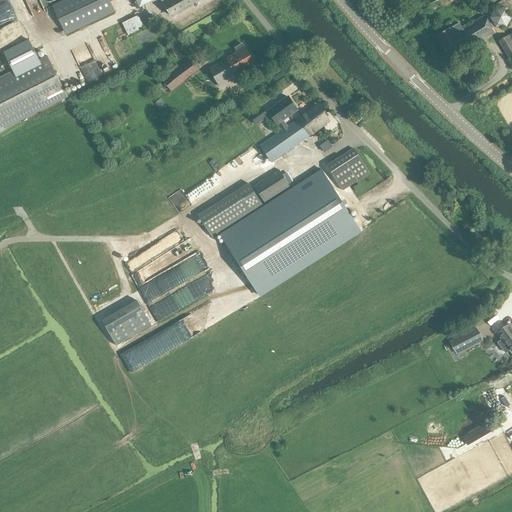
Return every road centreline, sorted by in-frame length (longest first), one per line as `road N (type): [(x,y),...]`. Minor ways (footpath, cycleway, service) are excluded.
road 1 (unclassified): [(511,278),(353,134),(246,0)]
road 2 (track): [(34,240),(144,239),(285,160),(312,166),(353,134)]
road 3 (tertiary): [(511,167),(341,0)]
road 4 (track): [(7,0),(31,46),(56,38),(67,55),(132,22),(125,0)]
